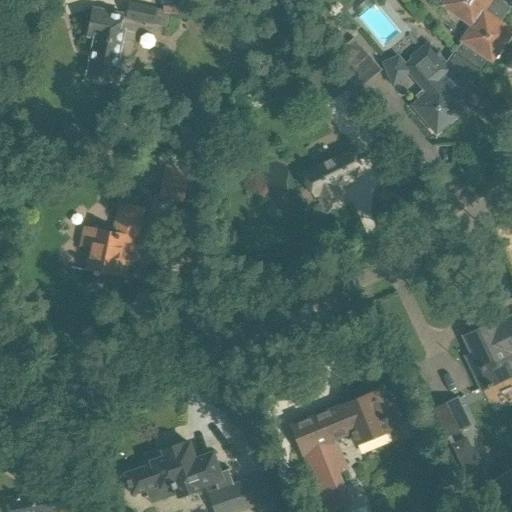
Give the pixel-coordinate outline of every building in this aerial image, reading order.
[(434,0),(471,26),(455,51),(480,69),(488,59),(491,62),(511,33),(511,31),(500,22),(506,14),(491,2),(492,0),(434,0)] [(128,6),(126,18),(153,23),(166,25),(169,14),(169,11),(163,10),(156,9),(156,7),(142,5),(129,2),(128,6)] [(112,83),(124,29),(120,29),(123,14),(93,8),(87,36),(95,38),(87,77),(112,83)] [(354,38),(337,53),(342,60),(356,83),(360,89),(382,71),(354,38)] [(399,56),(381,62),(392,89),(409,74),(426,94),(425,94),(412,106),(436,135),(463,112),(463,111),(462,110),(462,109),(465,106),(470,109),(481,93),(469,85),(474,78),(475,76),(477,73),(479,70),(454,52),(445,64),(427,43),(426,44),(410,58),(411,59),(406,64),(399,56)] [(334,97),(356,83),(342,60),(318,67),(318,68),(321,75),(333,95),(334,97)] [(486,97),(480,105),(488,111),(494,103),(486,97)] [(341,193),(336,183),(362,170),(352,150),(303,174),(313,194),(317,192),(323,203),(341,193)] [(165,165),(158,199),(182,204),(189,170),(165,165)] [(139,237),(142,222),(145,208),(120,203),(114,232),(85,226),(81,246),(92,248),(88,271),(92,271),(91,274),(102,276),(103,274),(124,278),(133,236),(139,237)] [(511,316),(494,325),(493,323),(464,337),(472,353),(466,356),(481,388),(511,373),(505,359),(511,356),(511,316)] [(389,430),(396,427),(381,390),(293,428),(329,511),(332,511),(351,504),(338,473),(347,469),(332,435),(351,427),(358,444),(389,431),(389,430)] [(450,437),(472,427),(458,397),(436,407),(450,437)] [(479,464),(466,437),(452,444),(465,471),(479,464)] [(127,473),(125,474),(126,476),(131,492),(131,494),(134,493),(145,489),(172,480),(177,496),(178,498),(198,491),(197,488),(214,482),(217,489),(221,488),(229,511),(236,511),(268,501),(260,476),(233,485),(233,484),(228,470),(221,472),(219,473),(214,455),(213,453),(210,454),(195,459),(190,446),(190,445),(189,443),(187,444),(182,446),(182,443),(179,444),(164,449),(161,450),(162,452),(164,457),(153,461),(152,461),(150,462),(151,464),(151,465),(127,473)] [(74,488),(99,483),(96,466),(71,470),(74,488)] [(511,489),(511,469),(474,494),(484,508),(511,489)] [(92,507),(106,498),(98,486),(84,495),(92,507)] [(71,488),(9,500),(10,511),(62,511),(76,510),(71,488)]
